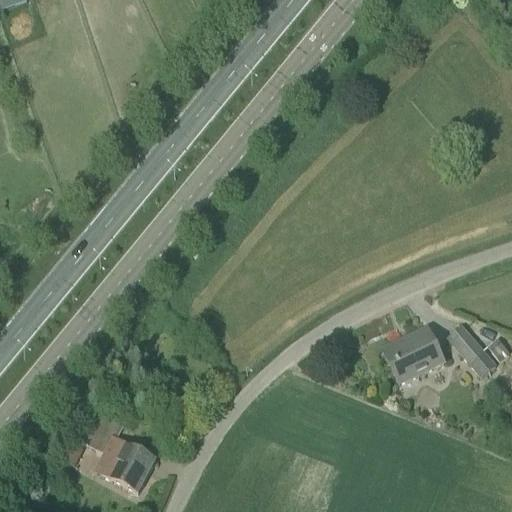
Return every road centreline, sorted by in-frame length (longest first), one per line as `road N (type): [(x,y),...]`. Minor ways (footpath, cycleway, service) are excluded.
road 1 (secondary): [(0,430),(356,0)]
road 2 (secondary): [(294,0),(0,354)]
road 3 (unclassified): [(174,511),(219,432),(275,366),(357,312),(511,247)]
